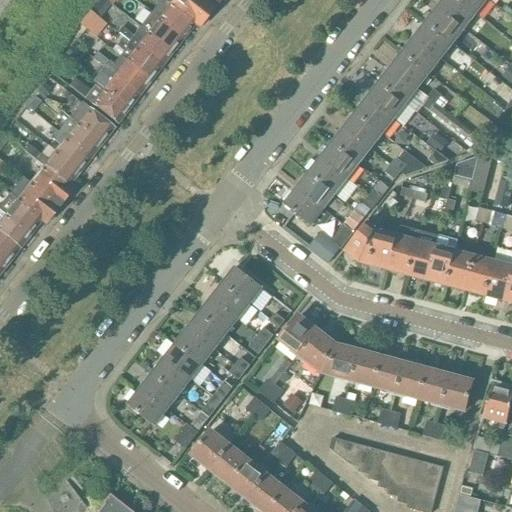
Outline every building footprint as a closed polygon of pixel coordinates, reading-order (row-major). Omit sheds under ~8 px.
[(101,19),(112,5),(108,2),(105,0),(99,0),(98,1),(90,12),(101,20),(101,19)] [(157,5),(151,14),(183,39),(194,25),(162,0),(159,0),(156,4),(157,5)] [(198,29),(213,10),(207,6),(200,0),(162,0),(194,25),(198,29)] [(457,0),(444,0),(438,9),(465,30),(476,15),(457,0)] [(487,0),(457,0),(476,15),(488,0),(487,0)] [(511,11),(505,6),(501,10),(509,16),(511,12),(511,11)] [(438,9),(426,24),(453,45),(465,30),(438,9)] [(80,26),(85,30),(90,34),(101,20),(90,12),(80,26)] [(154,26),(148,35),(171,53),(183,39),(151,14),(146,20),(154,26)] [(426,24),(414,39),(441,60),(453,45),(426,24)] [(117,33),(129,42),(161,67),(171,53),(148,35),(140,28),(133,37),(122,28),(117,33)] [(414,39),(402,54),(429,76),(441,60),(414,39)] [(126,49),(119,57),(149,82),(161,67),(129,42),(124,48),(126,49)] [(84,53),(74,45),(66,55),(76,63),(84,53)] [(112,66),(108,63),(97,54),(93,60),(103,68),(138,96),(149,82),(119,57),(112,66)] [(402,54),(391,69),(418,90),(429,76),(402,54)] [(59,80),(72,64),(64,58),(52,74),(59,80)] [(103,68),(93,82),(97,85),(96,86),(103,91),(127,110),(138,96),(103,68)] [(391,69),(379,84),(406,105),(418,90),(391,69)] [(64,90),(49,78),(37,93),(52,104),(64,90)] [(116,124),(127,110),(103,91),(96,86),(91,92),(76,80),(69,88),(116,124)] [(394,120),(406,105),(379,84),(368,99),(394,120)] [(453,106),(432,90),(427,97),(458,122),(462,116),(451,108),(453,106)] [(101,144),(112,129),(69,95),(64,101),(76,110),(69,119),(101,144)] [(421,105),(473,146),(478,138),(457,122),(458,122),(427,97),(421,105)] [(34,113),(41,103),(35,98),(27,108),(34,113)] [(383,135),(394,120),(368,99),(356,114),(383,135)] [(467,116),(488,132),(492,126),(471,110),(467,116)] [(511,118),(511,114),(506,111),(500,122),(508,126),(511,118)] [(371,150),(383,135),(356,114),(344,129),(371,150)] [(89,158),(101,144),(69,119),(59,132),(51,127),(46,124),(45,124),(89,158)] [(418,127),(409,120),(403,127),(412,135),(418,127)] [(78,173),(89,158),(45,124),(41,129),(53,139),(52,140),(60,147),(55,153),(48,147),(47,148),(78,173)] [(397,135),(406,142),(412,135),(403,127),(397,135)] [(359,165),(371,150),(344,129),(333,144),(359,165)] [(5,137),(0,132),(0,151),(9,140),(5,137)] [(347,181),(350,177),(359,165),(333,144),(320,159),(347,181)] [(68,186),(75,177),(78,173),(47,148),(40,157),(29,147),(24,153),(35,161),(68,186)] [(427,169),(404,151),(392,167),(400,174),(401,173),(405,177),(427,169)] [(335,196),(347,181),(320,159),(309,175),(335,196)] [(457,166),(454,177),(472,181),(478,159),(457,166)] [(59,207),(61,205),(73,189),(68,186),(35,161),(35,162),(43,169),(31,185),(59,207)] [(380,171),(372,164),(366,172),(374,178),(380,171)] [(385,175),(394,182),(400,174),(392,167),(385,175)] [(323,211),(335,196),(309,175),(297,190),(323,211)] [(45,225),(46,225),(59,207),(31,185),(18,201),(10,195),(9,196),(45,225)] [(444,215),(450,190),(444,187),(440,200),(437,213),(444,215)] [(383,196),(374,189),(368,197),(377,204),(383,196)] [(323,211),(297,190),(285,205),(312,226),(323,211)] [(413,201),(415,193),(401,190),(399,197),(413,201)] [(450,190),(444,215),(451,216),(454,204),(458,192),(450,190)] [(415,193),(413,201),(425,204),(427,197),(415,193)] [(45,225),(9,196),(0,207),(0,211),(6,216),(31,236),(36,230),(35,228),(40,222),(45,225)] [(362,205),(371,212),(377,204),(368,197),(362,205)] [(391,200),(387,206),(393,210),(397,204),(391,200)] [(483,225),(487,212),(479,210),(475,223),(483,225)] [(0,234),(19,249),(25,241),(28,241),(31,236),(0,211),(0,234)] [(363,219),(354,211),(342,226),(352,235),(353,233),(363,219)] [(487,212),(483,225),(502,230),(505,217),(487,212)] [(368,267),(377,233),(365,225),(344,253),(358,265),(368,267)] [(321,234),(308,250),(327,265),(352,235),(342,226),(330,241),(321,234)] [(396,238),(387,272),(406,278),(419,232),(401,227),(396,238)] [(419,232),(406,278),(426,283),(438,237),(419,232)] [(368,267),(387,272),(396,238),(377,233),(368,267)] [(0,257),(9,265),(14,259),(13,257),(19,249),(0,234),(0,257)] [(438,237),(426,283),(445,288),(455,253),(458,242),(438,237)] [(484,298),(503,303),(511,270),(511,255),(497,251),(493,263),(484,298)] [(474,258),(455,253),(445,288),(464,293),(474,258)] [(9,265),(0,257),(0,273),(3,270),(5,270),(9,265)] [(493,263),(474,258),(464,293),(484,298),(493,263)] [(222,285),(249,306),(261,290),(235,270),(222,285)] [(511,270),(503,303),(511,305),(511,270)] [(237,321),(249,306),(222,285),(210,300),(237,321)] [(225,336),(237,321),(210,300),(199,314),(207,321),(225,336)] [(214,351),(225,336),(207,321),(199,314),(187,329),(207,345),(214,351)] [(277,317),(272,324),(278,329),(284,322),(277,317)] [(299,356),(316,332),(298,318),(280,341),(299,356)] [(202,365),(214,351),(207,345),(187,329),(176,345),(202,365)] [(260,339),(267,344),(272,337),(266,332),(260,339)] [(316,332),(299,356),(321,373),(335,347),(316,332)] [(267,344),(260,339),(255,345),(262,351),(267,344)] [(191,380),(202,365),(176,345),(164,360),(191,380)] [(335,347),(321,373),(350,381),(358,353),(335,347)] [(350,381),(373,387),(381,359),(358,353),(350,381)] [(237,369),(243,374),(249,367),(233,355),(229,362),(237,368),(237,369)] [(404,365),(381,359),(373,387),(396,394),(404,365)] [(179,395),(191,380),(164,360),(152,375),(179,395)] [(426,371),(404,365),(396,394),(418,400),(426,371)] [(243,374),(237,369),(231,376),(238,381),(243,374)] [(449,377),(426,371),(418,400),(441,406),(449,377)] [(285,374),(281,381),(285,384),(290,378),(285,374)] [(167,410),(179,395),(152,375),(141,390),(167,410)] [(449,377),(441,406),(464,412),(472,383),(449,377)] [(267,380),(257,392),(266,399),(275,387),(267,380)] [(506,426),(509,414),(511,404),(511,386),(506,385),(503,388),(493,385),(483,420),(506,426)] [(274,405),(283,393),(275,387),(266,399),(274,405)] [(167,410),(141,390),(129,405),(155,426),(167,410)] [(228,421),(247,396),(240,391),(221,415),(228,421)] [(214,399),(220,404),(226,397),(219,392),(214,399)] [(292,395),(283,407),(293,415),(302,403),(292,395)] [(254,398),(245,410),(252,416),(261,404),(254,398)] [(220,404),(214,399),(208,405),(214,411),(220,404)] [(341,415),(345,401),(336,399),(332,412),(341,415)] [(345,401),(341,415),(350,417),(354,404),(345,401)] [(261,423),(270,411),(261,404),(252,416),(261,423)] [(386,427),(390,414),(381,411),(377,425),(386,427)] [(390,414),(386,427),(395,429),(399,416),(390,414)] [(195,420),(189,427),(189,428),(198,434),(203,427),(195,420)] [(432,439),(436,426),(427,423),(423,437),(432,439)] [(174,441),(185,450),(198,434),(189,428),(189,427),(186,425),(174,441)] [(261,425),(247,444),(256,451),(270,431),(261,425)] [(436,426),(432,439),(441,442),(445,428),(436,426)] [(210,471),(228,447),(209,432),(191,455),(210,471)] [(501,443),(501,444),(477,437),(474,450),(497,457),(501,443)] [(498,457),(497,461),(509,464),(510,460),(511,461),(511,459),(511,439),(505,438),(503,444),(501,443),(497,457),(498,457)] [(332,440),(329,450),(347,465),(360,468),(359,472),(369,475),(368,480),(379,483),(378,487),(388,490),(387,495),(398,498),(397,503),(408,505),(406,509),(416,511),(430,511),(443,469),(332,440)] [(278,460),(287,450),(279,444),(270,454),(278,460)] [(247,462),(228,447),(210,471),(229,485),(247,462)] [(287,450),(278,460),(286,466),(294,455),(287,450)] [(487,456),(474,453),(468,474),(482,478),(487,456)] [(265,477),(247,462),(229,485),(247,499),(265,477)] [(315,490),(324,479),(316,473),(308,484),(315,490)] [(267,511),(284,491),(265,477),(247,499),(263,511),(267,511)] [(324,479),(315,490),(323,495),(332,484),(324,479)] [(297,511),(302,506),(284,491),(267,511),(297,511)] [(458,496),(456,504),(459,505),(457,511),(473,511),(477,501),(458,496)] [(130,511),(112,497),(99,511),(130,511)] [(357,511),(361,508),(354,502),(345,511),(357,511)]
